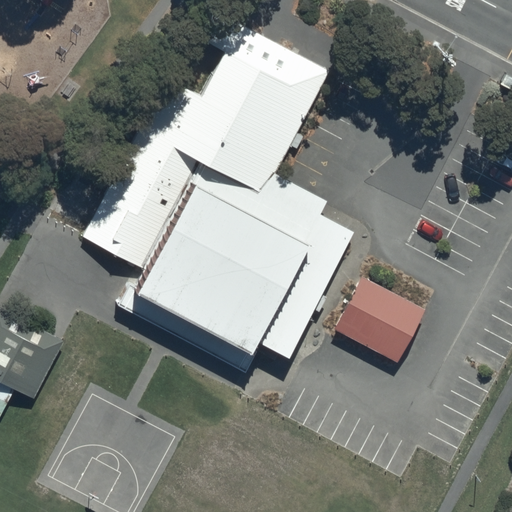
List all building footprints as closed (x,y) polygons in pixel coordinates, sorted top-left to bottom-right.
[(262,185),(325,68),(212,7),(197,34),(222,47),(197,93),(163,75),(77,234),(135,265),(195,150),(262,185)] [(259,339),(286,354),(351,231),(262,185),(195,150),(135,265),(115,302),(243,369),(259,339)] [(359,273),(331,326),(395,360),(423,306),(359,273)] [(0,300),(0,379),(32,397),(66,337),(0,300)] [(336,423),(328,437),(400,476),(408,462),(336,423)]
